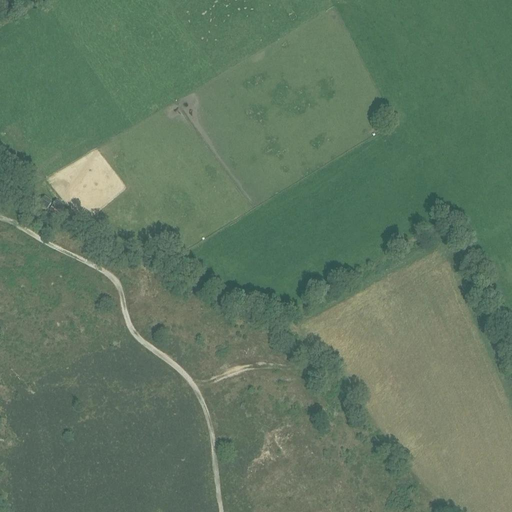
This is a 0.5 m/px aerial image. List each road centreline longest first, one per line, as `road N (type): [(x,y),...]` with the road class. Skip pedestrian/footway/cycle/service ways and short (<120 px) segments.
road 1 (track): [(221,511),(213,437),(196,390),(134,335),(113,278),(0,217)]
road 2 (track): [(195,389),(249,367),(297,369),(316,354)]
